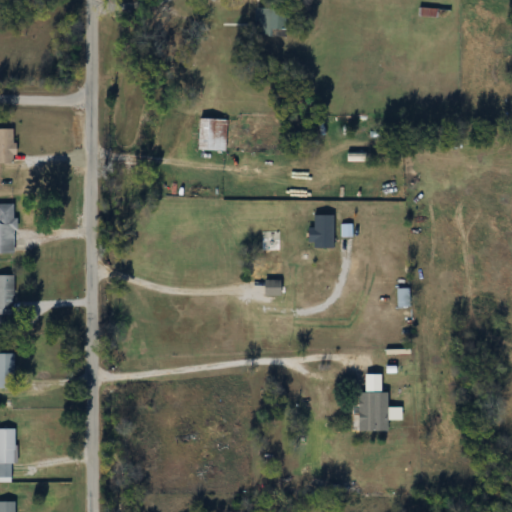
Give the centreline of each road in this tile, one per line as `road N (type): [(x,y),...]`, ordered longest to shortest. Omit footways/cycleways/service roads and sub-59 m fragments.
road 1 (residential): [(93,511),(91,0)]
road 2 (residential): [(259,286),(182,294),(94,266)]
